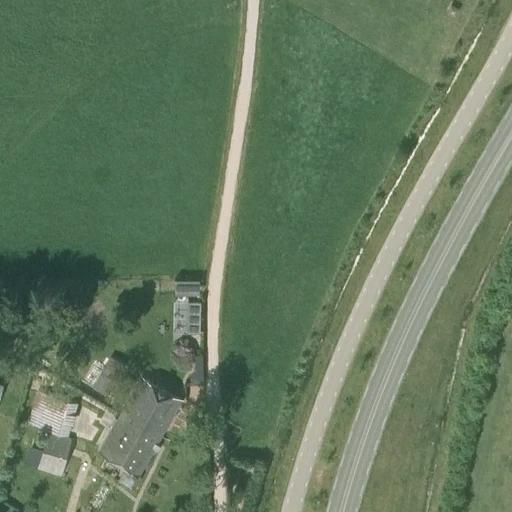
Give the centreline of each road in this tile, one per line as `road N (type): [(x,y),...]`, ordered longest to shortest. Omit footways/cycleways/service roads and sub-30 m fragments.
road 1 (unclassified): [(511,33),(378,276),(325,402),(291,511)]
road 2 (track): [(252,0),(212,287),(214,422)]
road 3 (primary): [(511,132),(414,311),(342,511)]
